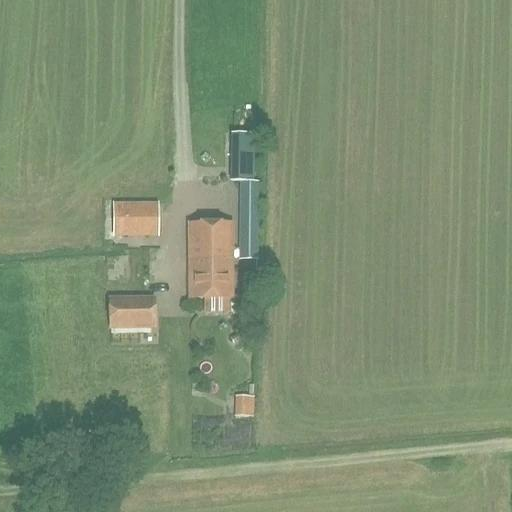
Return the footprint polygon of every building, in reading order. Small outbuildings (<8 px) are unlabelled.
[(253,177),(254,137),(229,136),(229,176),(253,177)] [(238,183),(238,260),(256,260),(256,183),(238,183)] [(112,237),(156,237),(156,205),(112,205),(112,237)] [(188,225),(188,299),(230,299),(229,225),(188,225)] [(153,328),(152,301),(152,300),(108,300),(109,329),(153,328)] [(240,397),(239,418),(258,419),(259,397),(240,397)]
